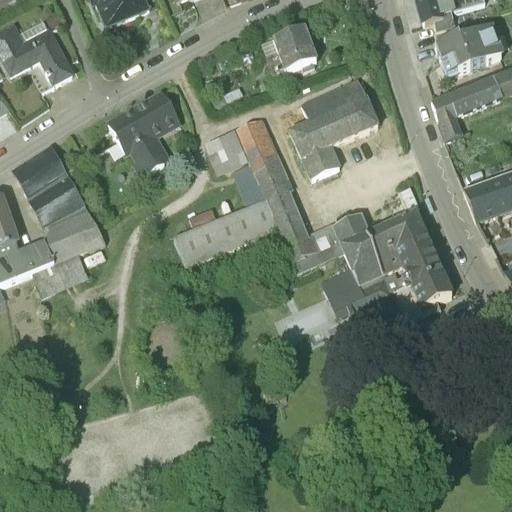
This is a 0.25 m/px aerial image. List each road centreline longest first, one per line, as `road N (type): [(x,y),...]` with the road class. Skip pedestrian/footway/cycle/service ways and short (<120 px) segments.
road 1 (tertiary): [(385,0),(444,196),(511,335)]
road 2 (unclassified): [(0,164),(228,31),(306,0)]
